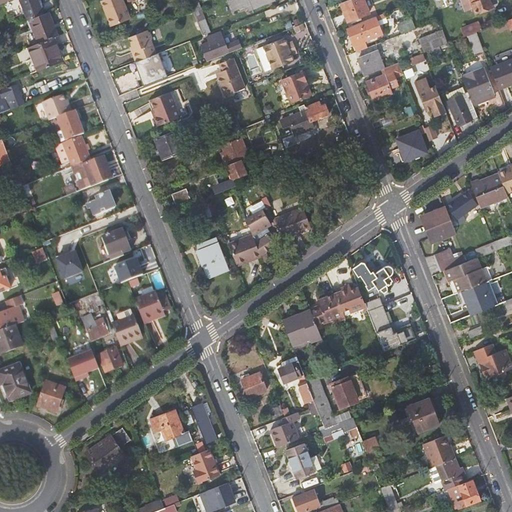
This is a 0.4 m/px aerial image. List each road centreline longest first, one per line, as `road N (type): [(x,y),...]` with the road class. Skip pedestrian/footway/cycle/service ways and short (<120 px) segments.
road 1 (residential): [(68,0),(201,339)]
road 2 (residential): [(390,207),(511,511)]
road 3 (residential): [(201,339),(390,207)]
road 4 (residential): [(309,0),(390,207)]
road 5 (residential): [(44,451),(201,339)]
road 6 (residential): [(201,339),(269,511)]
road 7 (residential): [(390,207),(511,122)]
